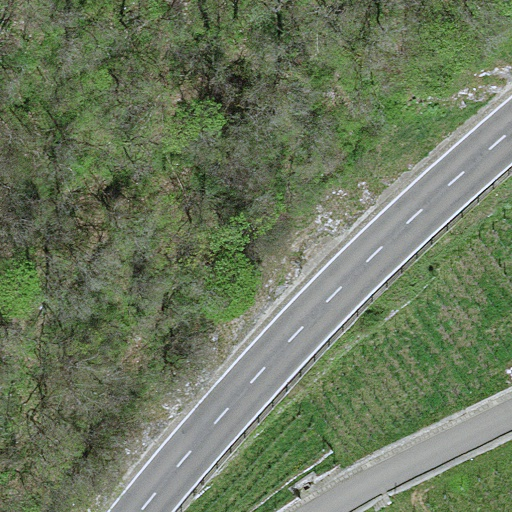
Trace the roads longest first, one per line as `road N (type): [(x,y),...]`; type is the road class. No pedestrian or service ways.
road 1 (tertiary): [(145,511),(244,389),(379,249),(511,130)]
road 2 (unclassified): [(318,511),(511,413)]
